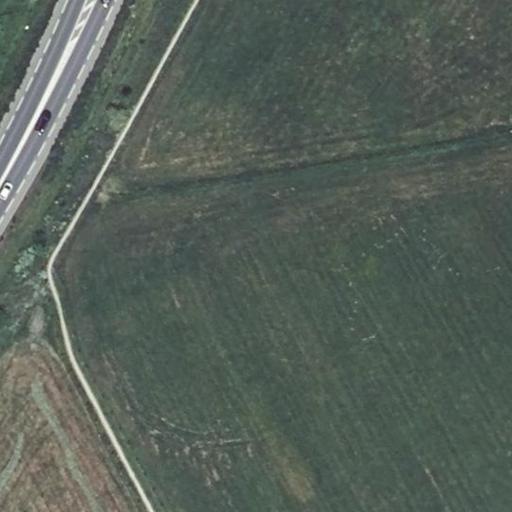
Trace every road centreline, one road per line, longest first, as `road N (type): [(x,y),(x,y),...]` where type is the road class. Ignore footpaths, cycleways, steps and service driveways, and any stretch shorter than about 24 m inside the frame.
road 1 (secondary): [(0,194),(105,0)]
road 2 (secondary): [(76,0),(0,171)]
